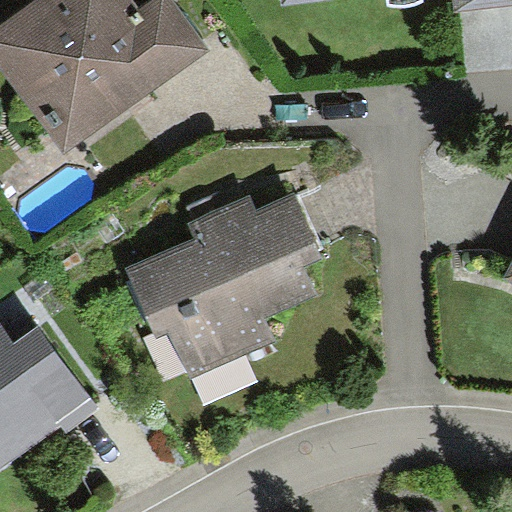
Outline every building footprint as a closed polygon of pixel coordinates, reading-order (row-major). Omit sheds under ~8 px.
[(116,0),(52,0),(0,38),(0,81),(58,161),(199,57),(159,4),(133,23),(116,0)] [(511,0),(276,0),(278,11),(373,0),(452,0),(455,17),(511,10),(511,0)] [(188,230),(195,245),(118,282),(151,351),(164,345),(185,389),(270,348),(261,329),(313,305),(303,284),(326,273),(294,206),(251,227),(241,205),(188,230)] [(511,262),(500,288),(511,293),(511,262)] [(0,468),(1,469),(89,407),(37,333),(12,351),(0,333),(0,468)]
